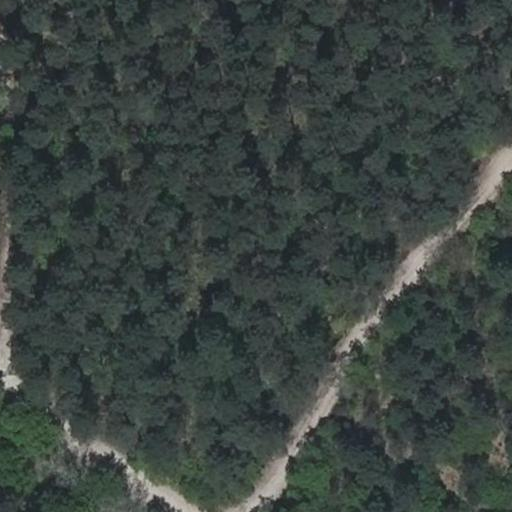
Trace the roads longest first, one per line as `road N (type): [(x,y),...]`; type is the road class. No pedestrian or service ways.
road 1 (track): [(196,511),(11,373),(8,0)]
road 2 (track): [(511,169),(394,296),(245,511)]
